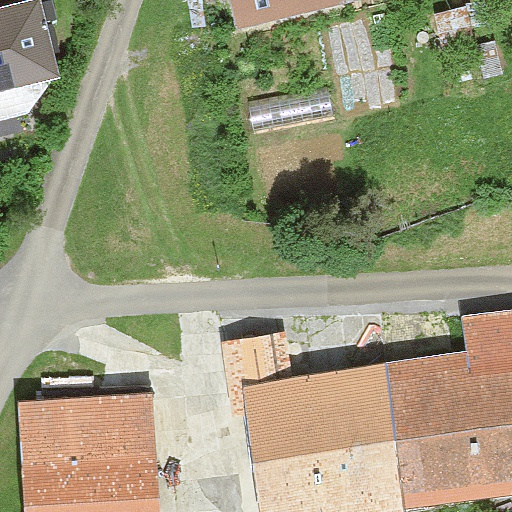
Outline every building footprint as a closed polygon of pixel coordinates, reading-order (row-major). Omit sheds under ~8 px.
[(4,0),(0,1),(0,116),(26,110),(19,80),(46,74),(28,0),(4,0)] [(222,0),(227,24),(339,0),(222,0)] [(386,504),(511,487),(511,301),(450,308),(450,348),(367,359),(386,504)] [(239,511),(330,511),(386,504),(367,359),(280,372),(274,327),(216,335),(239,511)] [(6,395),(8,511),(139,511),(137,393),(6,395)]
